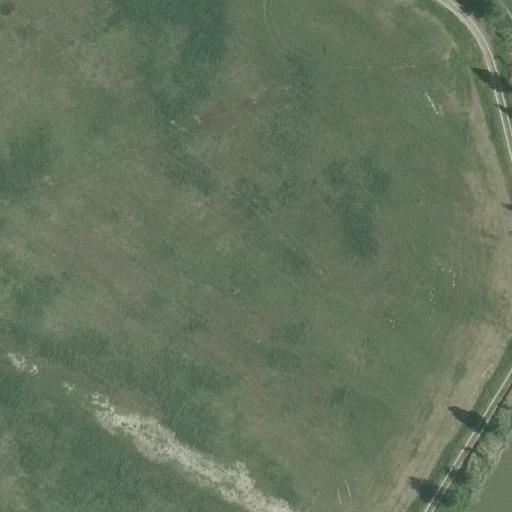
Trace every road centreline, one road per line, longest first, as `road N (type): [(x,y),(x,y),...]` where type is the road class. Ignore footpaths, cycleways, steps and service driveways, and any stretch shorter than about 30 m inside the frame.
road 1 (track): [(441,0),(482,37),(511,152)]
road 2 (track): [(511,375),(430,511)]
